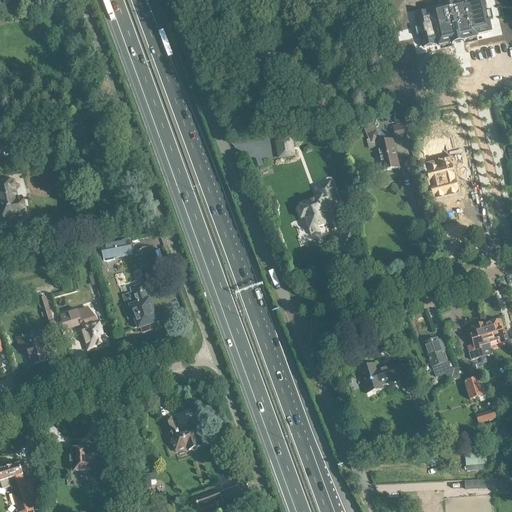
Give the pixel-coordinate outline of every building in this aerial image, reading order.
[(438,45),(439,50),(455,46),(456,50),(464,48),(463,44),(478,41),(477,36),(491,33),(489,22),(493,21),(491,9),(486,10),(484,0),(482,0),(469,3),(469,1),(455,5),(454,0),(446,0),(443,1),(444,7),(431,10),(431,11),(416,15),(418,25),(414,26),(417,39),(421,39),(423,48),(438,45)] [(458,105),(439,109),(441,116),(449,114),(454,135),(464,133),(458,105)] [(369,150),(379,148),(384,171),(399,168),(393,140),(383,142),(373,120),(362,125),(369,140),(367,141),(369,150)] [(409,137),(406,124),(394,127),(397,139),(409,137)] [(428,138),(425,127),(416,129),(418,140),(428,138)] [(276,138),(279,158),(294,156),(291,136),(276,138)] [(434,199),(458,194),(451,164),(463,161),(462,156),(449,159),(450,164),(427,169),(434,199)] [(0,197),(4,220),(16,217),(16,218),(25,217),(24,212),(25,212),(23,201),(22,201),(21,197),(17,198),(14,180),(0,182),(0,197)] [(305,218),(312,235),(320,232),(319,227),(329,224),(328,221),(332,220),(328,207),(339,203),(330,180),(315,186),(319,198),(300,205),(302,208),(298,209),(301,219),(305,218)] [(103,260),(133,255),(130,240),(100,246),(103,260)] [(65,279),(64,272),(50,275),(52,282),(65,279)] [(136,304),(127,308),(135,329),(140,328),(142,334),(151,331),(149,325),(149,326),(147,321),(155,318),(149,302),(151,301),(144,284),(130,289),(132,294),(136,304)] [(27,358),(30,367),(52,361),(49,351),(48,351),(45,342),(43,343),(41,336),(44,335),(44,334),(57,330),(46,297),(37,300),(44,321),(45,320),(46,326),(29,332),(31,336),(24,338),(23,337),(16,339),(20,351),(27,349),(29,358),(27,358)] [(81,329),(81,330),(84,342),(86,342),(88,349),(95,347),(95,345),(104,343),(98,323),(96,324),(96,322),(98,321),(88,307),(60,316),(65,331),(81,327),(81,329)] [(485,325),(491,344),(499,342),(500,345),(506,343),(510,353),(511,352),(511,340),(510,341),(508,335),(505,337),(502,328),(504,327),(502,320),(492,323),(490,322),(486,323),(485,325)] [(467,348),(469,354),(471,361),(484,357),(482,351),(491,349),(490,345),(491,344),(485,325),(484,326),(484,324),(475,327),(475,328),(467,331),(469,337),(471,336),(474,346),(467,348)] [(437,338),(425,342),(430,357),(429,358),(432,368),(436,379),(446,375),(448,381),(451,380),(455,369),(455,368),(453,362),(447,364),(446,363),(449,362),(445,352),(449,351),(445,339),(438,341),(437,338)] [(376,363),(357,369),(365,395),(384,389),(383,386),(400,381),(394,363),(378,369),(376,363)] [(474,367),(468,369),(472,380),(477,379),(474,367)] [(451,380),(452,380),(461,380),(462,384),(466,383),(466,384),(465,385),(467,391),(468,391),(471,401),(487,396),(482,381),(480,382),(479,378),(477,379),(472,380),(468,369),(455,369),(451,380)] [(497,419),(494,412),(478,418),(480,424),(489,421),(490,422),(497,419)] [(171,418),(161,422),(165,434),(166,434),(170,444),(172,443),(176,453),(188,449),(188,451),(191,450),(193,451),(197,450),(197,448),(202,446),(202,445),(204,444),(205,442),(203,437),(201,436),(199,436),(196,429),(182,434),(181,432),(176,433),(171,418)] [(71,466),(71,472),(105,470),(105,460),(90,461),(90,449),(70,450),(70,455),(68,455),(69,466),(71,466)] [(464,451),(466,468),(487,465),(485,449),(464,451)] [(37,481),(24,481),(19,464),(0,470),(0,483),(2,490),(11,487),(18,511),(32,511),(33,511),(38,510),(37,481)] [(511,478),(497,480),(499,490),(511,489),(511,478)] [(218,490),(192,500),(196,511),(199,510),(200,511),(222,504),(218,491),(219,491),(218,490)]
